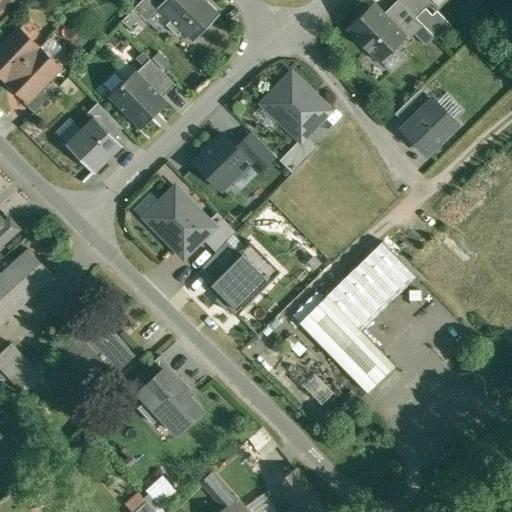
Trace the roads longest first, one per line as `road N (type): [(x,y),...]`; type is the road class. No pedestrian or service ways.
road 1 (residential): [(363,511),(81,224)]
road 2 (unknown): [(222,368),(363,245),(412,177),(476,146),(511,116)]
road 3 (residential): [(81,224),(279,32)]
road 4 (residential): [(279,32),(314,59),(412,177)]
